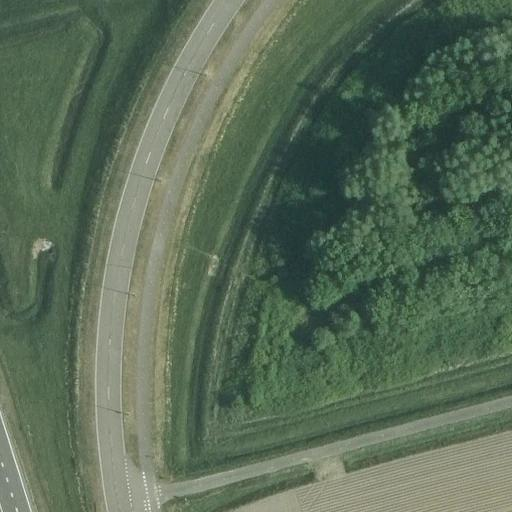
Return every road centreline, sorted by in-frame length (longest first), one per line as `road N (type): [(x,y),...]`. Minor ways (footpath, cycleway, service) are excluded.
road 1 (unclassified): [(125,505),(112,432),(116,298),(142,181),(201,46),(234,0)]
road 2 (unclassified): [(511,404),(125,505)]
